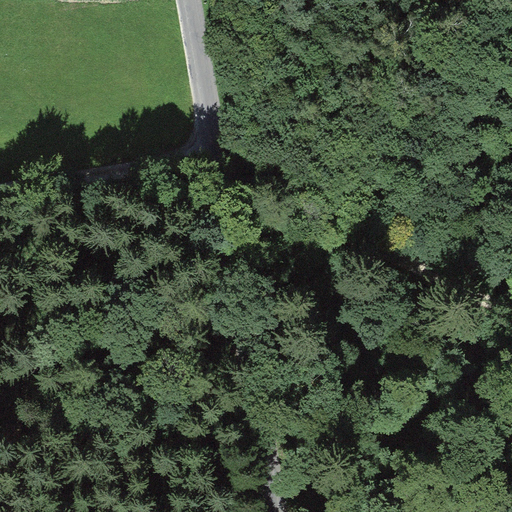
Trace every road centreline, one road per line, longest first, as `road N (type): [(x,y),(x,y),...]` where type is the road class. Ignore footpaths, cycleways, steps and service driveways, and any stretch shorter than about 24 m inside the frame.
road 1 (track): [(511,301),(216,145),(0,179)]
road 2 (tertiary): [(190,0),(275,511)]
